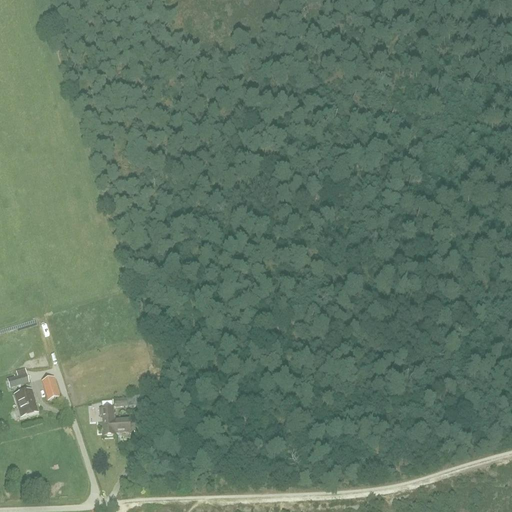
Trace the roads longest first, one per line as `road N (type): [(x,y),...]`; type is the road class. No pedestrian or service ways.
road 1 (track): [(121,503),(392,490),(511,456)]
road 2 (unclassified): [(0,510),(121,503)]
